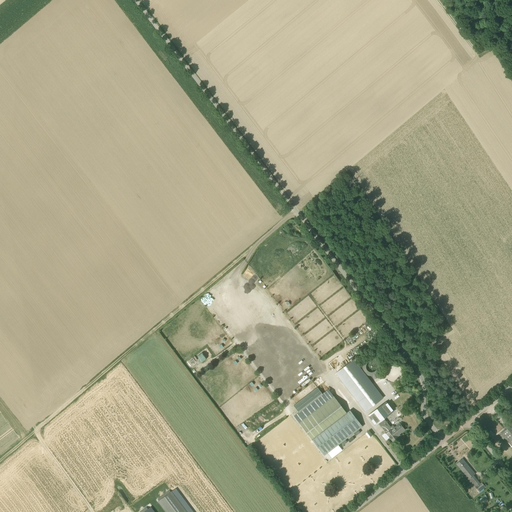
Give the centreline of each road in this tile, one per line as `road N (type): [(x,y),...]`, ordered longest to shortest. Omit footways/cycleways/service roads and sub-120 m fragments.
road 1 (unclassified): [(442,440),(424,413),(419,372),(135,0)]
road 2 (track): [(295,209),(0,460)]
